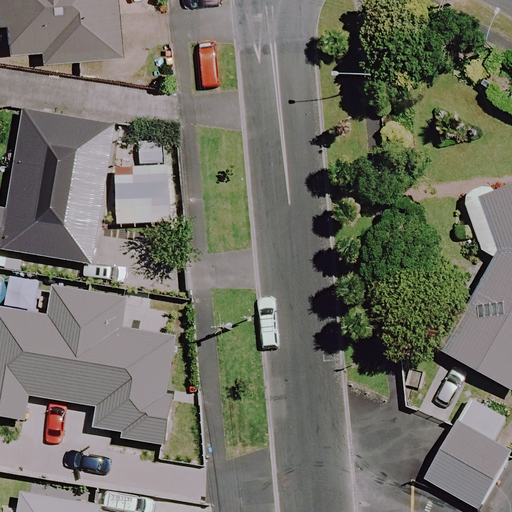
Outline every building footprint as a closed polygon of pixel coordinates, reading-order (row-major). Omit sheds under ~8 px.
[(13,25),(15,53),(46,51),(47,60),(126,55),(122,0),(0,0),(2,26),(13,25)] [(0,220),(0,254),(6,256),(90,269),(112,132),(22,118),(6,221),(0,220)] [(469,316),(455,308),(433,348),(511,391),(511,189),(496,196),(468,212),(479,254),(498,264),(469,316)] [(38,482),(126,494),(134,437),(100,432),(111,350),(95,347),(101,307),(0,293),(0,414),(6,415),(2,444),(42,449),(38,482)] [(507,421),(471,401),(424,483),(475,511),(480,511),(511,457),(492,446),(507,421)] [(38,511),(109,511),(110,510),(39,502),(38,511)]
